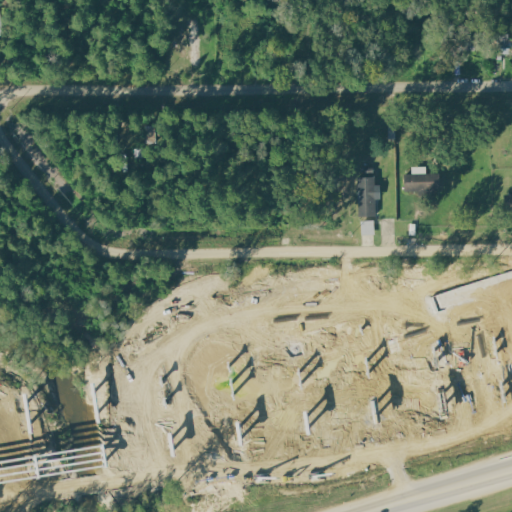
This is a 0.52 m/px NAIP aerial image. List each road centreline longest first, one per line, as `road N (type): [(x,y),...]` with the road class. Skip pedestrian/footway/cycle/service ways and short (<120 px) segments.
road 1 (motorway): [(511,343),(0,422)]
road 2 (motorway): [(0,466),(511,388)]
road 3 (residential): [(9,94),(511,87)]
road 4 (secondary): [(445,302),(228,367),(0,407)]
road 5 (residential): [(511,254),(95,253)]
road 6 (residential): [(9,94),(0,99),(95,253)]
road 7 (secondary): [(383,511),(511,477)]
